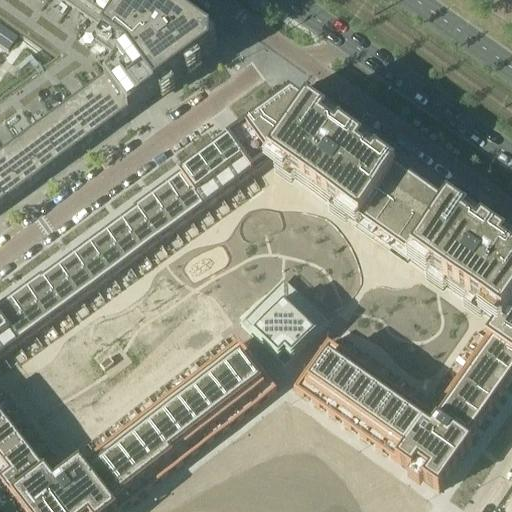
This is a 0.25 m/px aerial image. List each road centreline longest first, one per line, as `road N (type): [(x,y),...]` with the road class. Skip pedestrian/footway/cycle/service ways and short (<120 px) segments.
road 1 (residential): [(0,257),(264,67),(282,46)]
road 2 (residential): [(304,62),(511,209)]
road 3 (secondary): [(354,47),(511,159)]
road 4 (unknown): [(56,511),(45,470),(0,395)]
road 5 (secondary): [(511,68),(413,0)]
